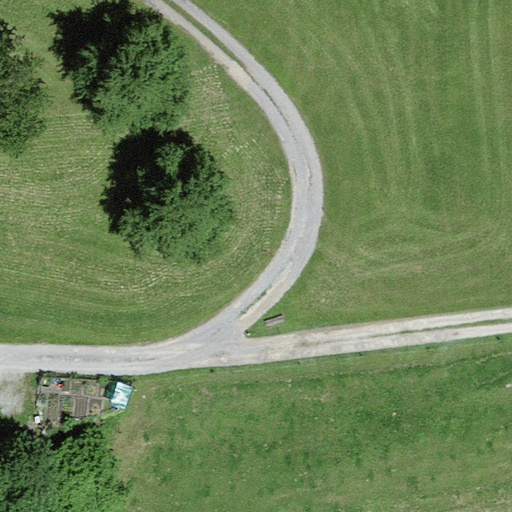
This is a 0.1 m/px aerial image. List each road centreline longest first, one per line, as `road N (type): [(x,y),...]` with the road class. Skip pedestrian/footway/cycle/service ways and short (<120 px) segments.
road 1 (track): [(511,315),(187,356),(0,351)]
road 2 (track): [(187,356),(308,239),(308,180),(270,91),(169,0)]
